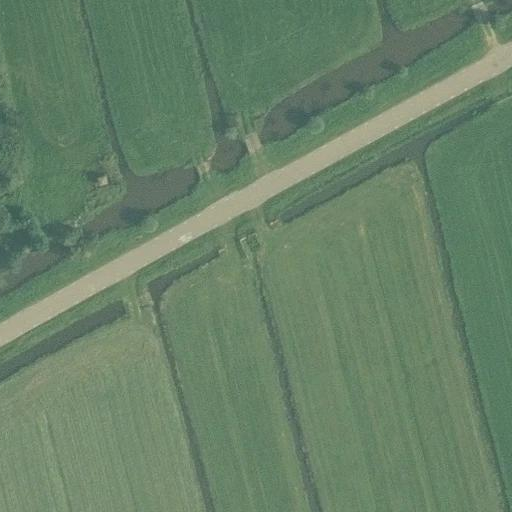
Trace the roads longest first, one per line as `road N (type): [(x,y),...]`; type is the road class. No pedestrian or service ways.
road 1 (unclassified): [(0,334),(511,57)]
road 2 (track): [(209,0),(242,119),(272,186)]
